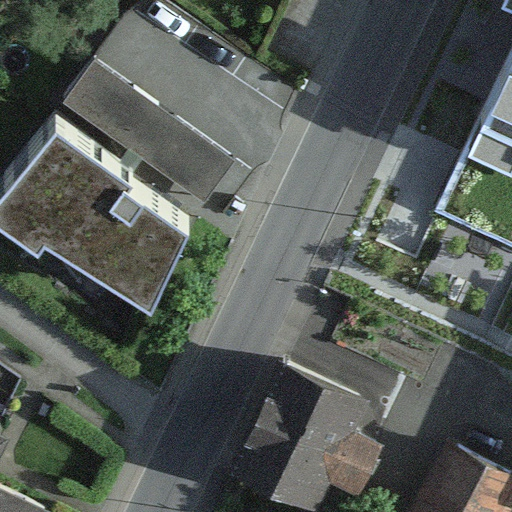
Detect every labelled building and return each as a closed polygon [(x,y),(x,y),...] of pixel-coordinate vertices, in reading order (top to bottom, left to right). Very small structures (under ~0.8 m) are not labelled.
[(87,52),(59,100),(211,187),(239,139),(87,52)] [(511,58),(489,109),(511,120),(511,58)] [(154,306),(186,224),(55,124),(0,187),(0,223),(32,248),(43,235),(154,306)] [(394,445),(361,430),(376,399),(290,359),(239,468),(325,508),(338,479),(371,495),(394,445)] [(0,511),(53,511),(56,509),(0,480),(0,449),(9,431),(0,426),(0,511)] [(505,511),(511,500),(511,476),(448,442),(409,511),(505,511)]
